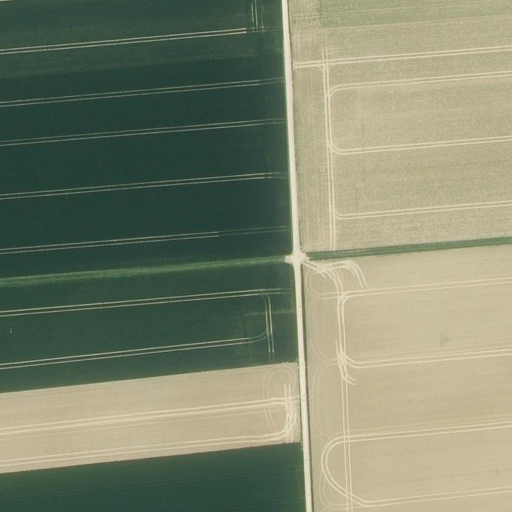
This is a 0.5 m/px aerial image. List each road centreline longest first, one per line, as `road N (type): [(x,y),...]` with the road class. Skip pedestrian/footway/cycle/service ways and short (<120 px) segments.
road 1 (track): [(511,239),(0,283)]
road 2 (track): [(309,511),(283,0)]
